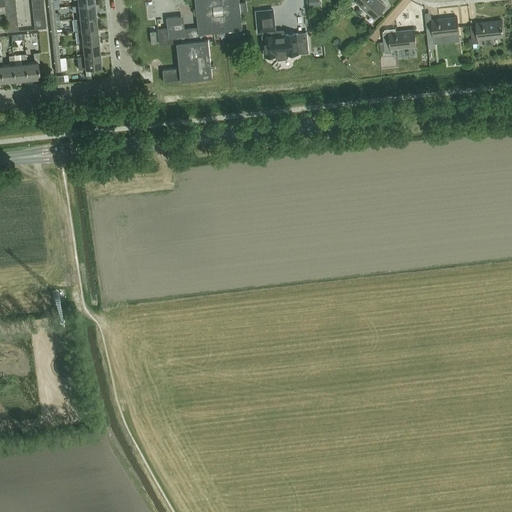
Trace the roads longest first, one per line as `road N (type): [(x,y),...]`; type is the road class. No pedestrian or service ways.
road 1 (secondary): [(0,159),(511,103)]
road 2 (residential): [(0,104),(126,84),(120,0)]
